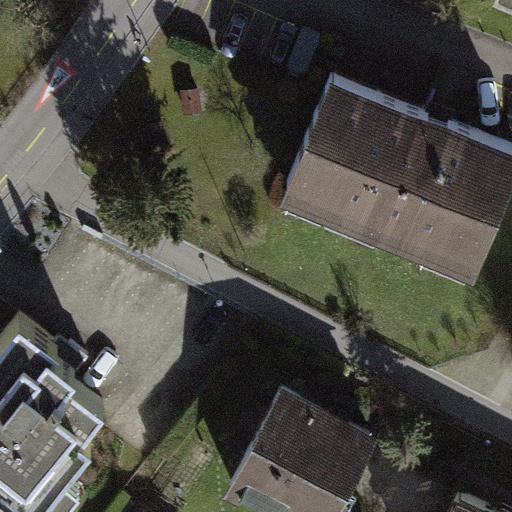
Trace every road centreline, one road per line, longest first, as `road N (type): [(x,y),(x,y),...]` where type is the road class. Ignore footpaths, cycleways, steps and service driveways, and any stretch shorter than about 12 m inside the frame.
road 1 (unknown): [(307,0),(511,79)]
road 2 (residential): [(125,0),(0,166)]
